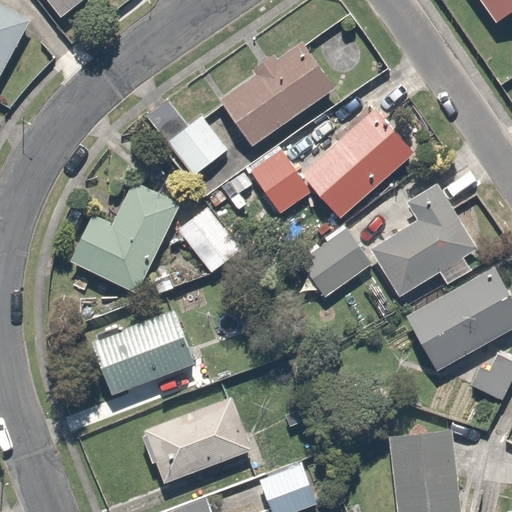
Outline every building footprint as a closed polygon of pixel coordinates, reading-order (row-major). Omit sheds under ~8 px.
[(40,0),(56,21),(84,0),(40,0)] [(511,0),(475,0),(495,27),(511,14),(511,0)] [(0,89),(32,23),(0,7),(0,89)] [(286,60),(279,49),(243,73),(250,84),(222,103),(252,146),(335,89),(305,46),(286,60)] [(203,118),(179,90),(148,115),(171,144),(164,150),(189,180),(234,143),(209,113),(203,118)] [(416,161),(371,112),(305,172),(351,221),(416,161)] [(276,147),(246,173),(281,215),(312,189),(276,147)] [(185,204),(133,178),(110,223),(90,213),(66,261),(137,298),(185,204)] [(481,248),(438,186),(410,205),(420,219),(368,255),(402,303),(481,248)] [(246,248),(210,206),(179,234),(215,275),(246,248)] [(327,294),(370,265),(346,231),(304,260),(327,294)] [(511,339),(511,298),(495,266),(401,317),(436,381),(511,339)] [(174,311),(89,341),(110,400),(194,370),(174,311)] [(511,396),(511,355),(497,349),(488,371),(477,366),(469,387),(509,403),(511,396)] [(233,399),(139,433),(158,487),(253,453),(233,399)] [(296,402),(280,410),(293,437),(309,428),(296,402)] [(463,511),(455,434),(390,441),(397,511),(463,511)] [(301,463),(258,477),(269,511),(296,511),(316,505),(301,463)] [(220,511),(215,496),(172,510),(172,511),(220,511)]
